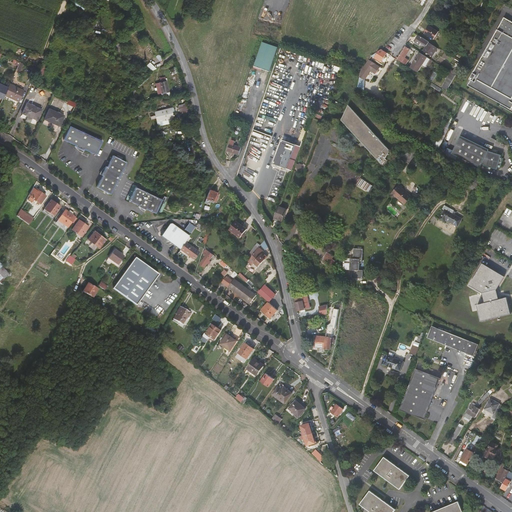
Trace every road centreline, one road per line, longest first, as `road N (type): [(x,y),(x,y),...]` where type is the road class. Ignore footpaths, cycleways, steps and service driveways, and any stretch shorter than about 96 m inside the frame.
road 1 (secondary): [(296,345),(273,243),(212,155),(184,63),(151,0)]
road 2 (secondary): [(0,145),(286,351)]
road 3 (unknown): [(348,506),(375,453),(389,450),(420,471),(418,499),(403,511)]
